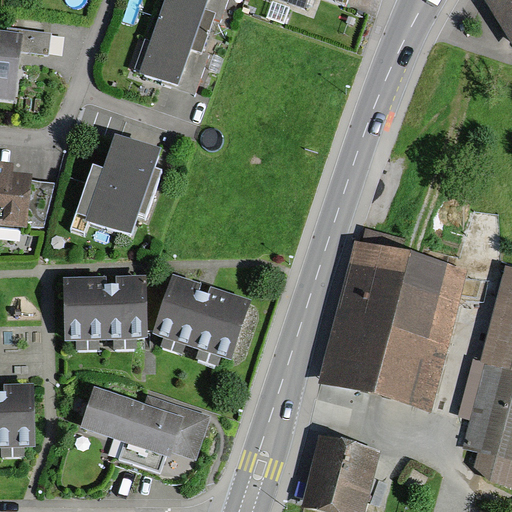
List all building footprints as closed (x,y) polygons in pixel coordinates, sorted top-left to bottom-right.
[(224,0),(169,0),(161,22),(210,40),(224,0)] [(319,0),(277,0),(314,14),(319,0)] [(511,0),(497,0),(490,5),(511,37),(511,0)] [(210,40),(161,22),(142,76),(190,93),(210,40)] [(8,42),(0,41),(0,108),(16,110),(21,54),(43,56),(45,36),(9,32),(8,42)] [(166,162),(118,145),(106,178),(94,174),(75,225),(136,247),(166,162)] [(49,183),(0,178),(0,227),(44,231),(49,183)] [(463,276),(359,251),(326,387),(429,412),(463,276)] [(511,272),(510,272),(461,450),(489,458),(482,483),(511,490),(511,272)] [(254,310),(175,283),(156,337),(235,365),(254,310)] [(147,287),(68,289),(69,344),(149,341),(147,287)] [(31,393),(0,393),(0,449),(32,449),(31,393)] [(145,412),(93,395),(82,431),(125,445),(118,465),(162,479),(168,460),(197,469),(214,419),(150,398),(145,412)] [(367,511),(380,456),(324,443),(307,511),(367,511)]
